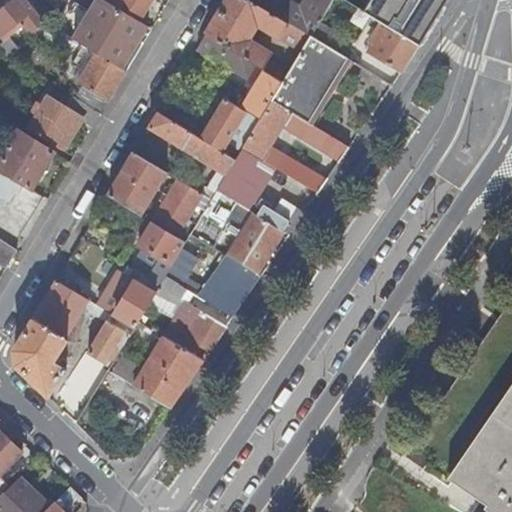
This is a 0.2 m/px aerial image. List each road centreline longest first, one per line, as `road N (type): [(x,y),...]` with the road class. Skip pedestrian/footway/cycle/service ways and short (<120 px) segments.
road 1 (secondary): [(490,0),(442,142),(187,511)]
road 2 (motorway): [(511,44),(189,511)]
road 3 (motorway): [(236,511),(511,111)]
road 4 (secondary): [(252,511),(511,129)]
road 5 (residential): [(0,321),(196,0)]
road 6 (residential): [(132,511),(0,382)]
